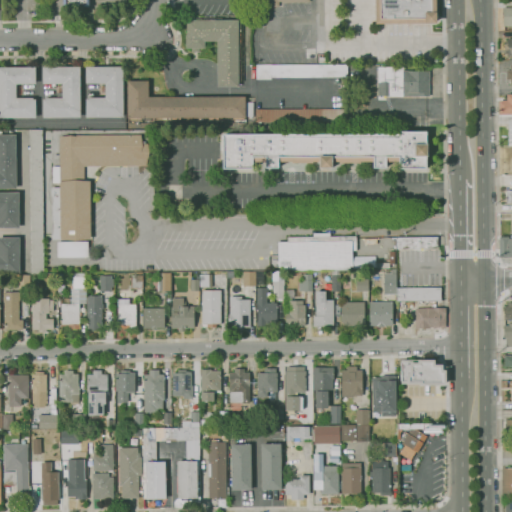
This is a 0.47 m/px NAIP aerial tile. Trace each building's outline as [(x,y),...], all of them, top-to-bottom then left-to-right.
[(437,23),(428,23),(376,23),(375,0),(436,0),(436,11),(437,11),(437,23)] [(511,26),(503,26),(503,7),(511,7),(511,26)] [(217,87),(217,41),(205,41),(205,48),(199,48),(199,52),(192,52),(192,48),(185,48),(185,35),(187,35),(187,20),(238,19),(238,86),(217,87)] [(271,79),(256,79),(256,64),(347,64),(347,77),(271,77),(271,79)] [(45,98),(62,98),(62,83),(43,83),(43,66),(80,66),(80,117),(43,117),(43,99),(45,99),(45,98)] [(88,97),(105,97),(105,83),(86,83),(86,66),(123,66),(123,117),(86,117),(86,99),(88,99),(88,97)] [(16,84),(16,98),(33,98),(33,99),(36,99),(36,117),(0,117),(0,67),(35,67),(35,84),(16,84)] [(408,98),(404,98),(404,96),(378,96),(378,95),(378,67),(403,67),(403,71),(429,71),(429,76),(432,76),(432,84),(429,84),(429,95),(419,95),(419,96),(408,96),(408,98)] [(245,118),(127,118),(127,80),(148,80),(148,96),(245,96),(245,102),(253,102),(253,117),(245,117),(245,118)] [(32,97),(32,84),(21,84),(21,97),(32,97)] [(511,114),(500,114),(500,100),(507,100),(507,94),(511,94),(511,114)] [(348,125),(336,125),(336,121),(255,122),(255,109),(347,108),(348,125)] [(43,273),(31,273),(30,129),(42,129),(43,273)] [(427,168),(399,168),(399,161),(386,161),(386,167),(373,167),(373,161),(360,161),(360,162),(339,163),(339,161),(332,161),(332,168),(320,168),(320,161),(313,161),(313,163),(292,163),(292,161),(279,162),(279,168),(265,168),(265,162),(253,162),(253,168),(223,169),(223,134),(399,133),(399,131),(427,131),(427,143),(428,143),(428,156),(427,156),(427,168)] [(16,188),(0,188),(0,134),(16,134),(16,188)] [(146,165),(84,166),(84,181),(90,181),(90,239),(52,239),(52,188),(60,188),(60,182),(52,182),(52,166),(60,166),(59,136),(76,136),(76,135),(141,134),(142,143),(148,143),(150,152),(146,165)] [(19,227),(0,227),(0,192),(19,192),(19,227)] [(281,270),(281,267),(278,267),(278,241),(288,241),(288,237),(313,237),(313,233),(330,233),(330,237),(356,236),(356,251),(352,251),(352,266),(349,266),(349,269),(281,270)] [(438,248),(396,248),(395,237),(437,236),(438,248)] [(511,257),(499,257),(499,236),(509,236),(509,238),(511,238),(511,257)] [(20,272),(0,272),(0,237),(19,237),(20,272)] [(57,257),(57,241),(88,241),(88,257),(57,257)] [(375,256),(375,268),(352,268),(352,257),(375,256)] [(397,294),(384,294),(384,280),(384,273),(393,273),(393,268),(396,268),(397,287),(397,294)] [(284,270),(284,285),(284,298),(273,299),(272,271),(284,270)] [(255,286),(243,286),(243,271),(255,271),(255,286)] [(255,271),(265,271),(265,286),(255,286),(255,271)] [(75,330),(75,328),(70,328),(70,329),(60,329),(60,324),(61,324),(61,304),(70,303),(70,285),(73,285),(72,273),(85,273),(85,289),(86,289),(86,303),(79,304),(79,312),(81,312),(81,316),(79,316),(79,324),(80,324),(80,328),(78,328),(78,330),(75,330)] [(170,291),(158,291),(158,273),(170,273),(170,291)] [(29,287),(17,287),(17,274),(29,274),(29,287)] [(212,287),(200,287),(199,274),(212,274),(212,287)] [(303,280),(303,274),(312,274),(312,292),(304,292),(304,291),(303,280)] [(332,291),(331,274),(340,274),(341,290),(332,291)] [(100,291),(99,275),(111,275),(111,278),(113,278),(113,286),(111,286),(111,291),(100,291)] [(143,288),(131,288),(131,275),(142,275),(143,288)] [(199,279),(199,290),(190,290),(190,279),(199,279)] [(356,291),(356,279),(368,279),(369,291),(356,291)] [(257,325),(257,303),(256,287),(266,287),(266,288),(268,288),(268,292),(267,292),(267,303),(277,303),(277,324),(266,325),(257,325)] [(397,287),(441,287),(441,300),(397,301),(397,294),(397,287)] [(285,299),(284,290),(295,289),(295,298),(285,299)] [(98,330),(91,330),(90,328),(87,328),(87,325),(86,325),(86,323),(87,323),(87,319),(87,296),(89,296),(89,290),(97,290),(100,293),(100,296),(102,296),(102,305),(103,305),(103,308),(102,308),(102,328),(98,328),(98,330)] [(202,327),(202,290),(220,290),(221,323),(216,323),(216,326),(207,326),(207,327),(202,327)] [(333,325),(322,326),(322,325),(313,325),(313,315),(315,315),(315,291),(326,290),(326,300),(333,299),(333,325)] [(23,330),(2,330),(2,321),(3,321),(2,301),(1,301),(1,292),(20,292),(20,300),(19,300),(19,320),(23,320),(23,330)] [(250,327),(230,327),(230,324),(228,324),(228,313),(230,313),(229,296),(242,296),(242,299),(250,299),(250,327)] [(46,331),(39,332),(39,329),(32,329),(32,311),(30,311),(30,307),(32,307),(32,298),(49,298),(49,300),(53,300),(53,310),(49,310),(49,311),(49,313),(46,313),(46,318),(53,318),(53,329),(46,329),(46,331)] [(185,331),(179,331),(179,328),(171,328),(171,307),(172,307),(172,298),(183,298),(183,306),(194,306),(194,328),(185,328),(185,331)] [(305,325),(293,325),(293,322),(285,322),(285,313),(289,313),(289,300),(302,300),(302,305),(305,305),(305,325)] [(503,318),(511,318),(511,300),(502,300),(503,318)] [(365,326),(341,326),(341,302),(364,301),(365,326)] [(384,327),(377,327),(377,325),(369,325),(369,301),(392,301),(392,325),(384,325),(384,327)] [(130,328),(118,328),(118,325),(118,304),(136,304),(136,327),(130,327),(130,328)] [(156,329),(151,329),(151,328),(143,328),(143,308),(164,308),(165,328),(156,328),(156,329)] [(420,329),(415,329),(415,325),(414,325),(414,320),(415,320),(415,316),(413,316),(413,311),(415,311),(415,308),(445,308),(445,328),(434,328),(434,329),(429,329),(429,327),(422,327),(422,329),(420,329)] [(511,346),(511,323),(503,323),(503,346),(511,346)] [(511,353),(502,354),(503,371),(511,370),(511,353)] [(446,385),(419,386),(419,384),(407,384),(407,373),(409,373),(409,363),(418,362),(418,360),(435,359),(435,364),(442,364),(443,370),(446,370),(446,385)] [(285,371),(286,371),(286,366),(304,366),(304,371),(305,371),(305,392),(299,392),(299,396),(300,396),(300,397),(302,397),(302,410),(300,410),(285,410),(285,371)] [(352,397),(341,397),(341,370),(347,370),(347,366),(356,366),(356,370),(362,370),(362,396),(352,396),(352,397)] [(328,408),(315,408),(315,390),(313,390),(313,367),(334,367),(334,379),(333,379),(333,390),(328,390),(328,408)] [(249,403),(241,403),(241,402),(230,402),(230,392),(229,392),(229,372),(234,372),(234,368),(244,368),(244,372),(249,372),(249,403)] [(267,397),(257,397),(257,372),(264,372),(264,368),(276,368),(276,372),(277,372),(277,392),(267,392),(267,397)] [(128,403),(117,402),(117,391),(115,391),(115,373),(120,373),(120,369),(130,370),(130,371),(135,371),(135,393),(128,393),(128,403)] [(157,412),(144,412),(144,374),(149,374),(149,369),(159,369),(159,374),(164,374),(164,400),(163,400),(163,408),(157,408),(157,412)] [(183,395),(172,395),(173,372),(178,372),(178,369),(186,369),(186,371),(191,371),(191,385),(193,385),(193,392),(183,391),(183,395)] [(201,401),(201,369),(211,369),(211,370),(220,370),(221,393),(214,393),(214,401),(201,401)] [(59,402),(59,374),(64,374),(64,370),(73,370),(73,373),(78,373),(78,386),(79,386),(79,393),(79,402),(78,402),(78,404),(70,404),(70,402),(59,402)] [(89,418),(89,415),(88,415),(88,394),(87,394),(87,374),(93,374),(93,370),(101,370),(102,374),(107,374),(108,392),(106,392),(106,404),(103,404),(104,415),(102,415),(102,416),(92,416),(92,418),(89,418)] [(45,407),(32,407),(32,374),(35,374),(35,371),(43,371),(43,374),(47,374),(47,403),(45,403),(45,407)] [(21,406),(9,406),(9,375),(28,374),(28,398),(21,398),(21,406)] [(382,416),(382,412),(372,412),(372,377),(381,377),(381,375),(395,375),(396,411),(396,416),(382,416)] [(340,423),(330,423),(330,405),(340,405),(340,423)] [(283,420),(274,420),(274,408),(283,408),(283,420)] [(356,424),(356,409),(369,409),(369,424),(356,424)] [(199,423),(190,423),(190,411),(199,411),(199,423)] [(228,422),(219,422),(219,411),(228,411),(228,422)] [(252,420),(244,420),(243,411),(252,411),(252,420)] [(135,427),(134,413),(143,412),(143,427),(135,427)] [(172,423),(163,423),(163,414),(162,414),(162,412),(172,412),(172,423)] [(12,429),(2,429),(2,414),(12,414),(12,429)] [(37,428),(55,427),(55,414),(37,415),(37,428)] [(106,427),(106,419),(114,419),(114,427),(106,427)] [(511,436),(505,436),(505,432),(503,432),(503,427),(505,427),(505,423),(505,419),(511,419),(511,436)] [(369,424),(369,441),(356,441),(356,440),(353,440),(353,442),(350,442),(350,440),(341,440),(341,424),(356,424),(369,424)] [(312,443),(338,443),(338,425),(312,425),(312,443)] [(303,440),(300,440),(300,437),(292,437),(292,440),(287,440),(286,426),(309,426),(312,426),(312,439),(303,439),(303,440)] [(143,462),(142,428),(199,427),(199,440),(170,440),(170,442),(166,442),(166,441),(156,441),(157,461),(143,462)] [(410,459),(400,452),(405,445),(402,443),(404,440),(402,439),(406,432),(408,433),(412,427),(427,436),(417,452),(415,451),(410,459)] [(86,443),(85,429),(102,428),(102,442),(86,443)] [(59,443),(77,444),(77,431),(59,431),(59,443)] [(209,498),(208,476),(207,476),(207,463),(208,463),(208,442),(225,441),(226,497),(209,498)] [(384,456),(384,442),(396,442),(396,456),(384,456)] [(280,490),(274,490),(274,489),(269,489),(269,490),(264,490),(264,489),(262,489),(261,459),(260,459),(260,453),(261,453),(261,443),(281,443),(281,489),(279,489),(280,490)] [(16,498),(16,485),(3,485),(3,471),(15,471),(15,470),(4,470),(3,444),(28,444),(29,498),(16,498)] [(251,490),(231,490),(231,444),(251,444),(251,454),(252,454),(252,459),(251,459),(251,490)] [(113,471),(93,471),(93,455),(94,455),(94,453),(101,453),(101,445),(113,445),(113,463),(114,463),(114,466),(113,466),(113,471)] [(338,463),(329,463),(329,455),(330,455),(330,445),(340,445),(340,456),(338,456),(338,463)] [(138,498),(122,498),(122,485),(119,485),(119,447),(138,447),(138,457),(141,457),(141,475),(138,475),(138,491),(143,491),(143,496),(138,496),(138,498)] [(339,493),(320,494),(320,489),(314,489),(314,455),(322,455),(322,466),(338,465),(338,470),(339,493)] [(391,495),(380,495),(380,492),(371,492),(372,458),(382,459),(382,461),(388,461),(388,467),(390,467),(390,491),(391,491),(391,495)] [(87,499),(75,499),(75,496),(67,496),(67,480),(68,480),(67,459),(84,459),(84,479),(86,479),(86,496),(87,496),(87,499)] [(157,461),(165,461),(166,498),(161,499),(158,499),(158,498),(152,498),(152,500),(148,500),(148,498),(144,499),(143,462),(157,461)] [(195,498),(191,498),(186,498),(186,497),(181,497),(181,498),(178,498),(177,461),(197,461),(198,498),(195,498)] [(361,494),(341,494),(341,467),(342,467),(342,463),(360,463),(360,467),(361,467),(361,494)] [(511,495),(504,496),(503,468),(511,467),(511,495)] [(57,504),(43,505),(43,500),(41,500),(41,471),(59,471),(59,500),(57,500),(57,504)] [(101,499),(101,498),(92,498),(92,473),(109,473),(109,477),(113,477),(113,498),(101,499)] [(304,499),(299,499),(291,499),(291,498),(289,498),(289,495),(291,495),(291,494),(285,494),(285,479),(299,479),(299,475),(309,475),(309,494),(304,494),(304,499)]
